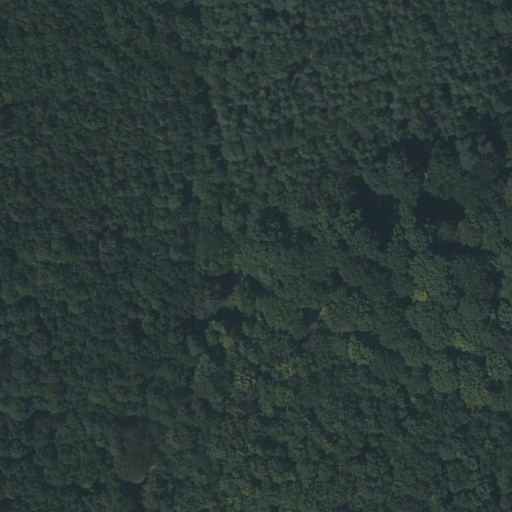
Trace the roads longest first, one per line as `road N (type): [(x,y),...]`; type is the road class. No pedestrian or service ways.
road 1 (track): [(191,0),(219,117),(240,283),(225,324)]
road 2 (track): [(225,324),(153,464),(145,511)]
